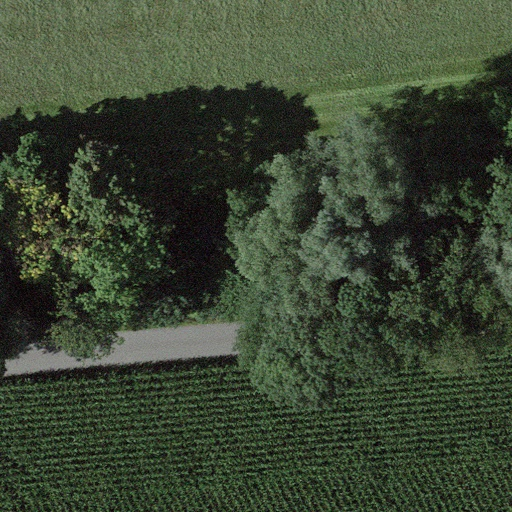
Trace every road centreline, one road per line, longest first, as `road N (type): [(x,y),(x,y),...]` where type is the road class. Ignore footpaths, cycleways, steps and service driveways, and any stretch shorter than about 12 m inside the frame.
road 1 (track): [(0,183),(275,141),(511,123)]
road 2 (unclassified): [(0,361),(511,313)]
